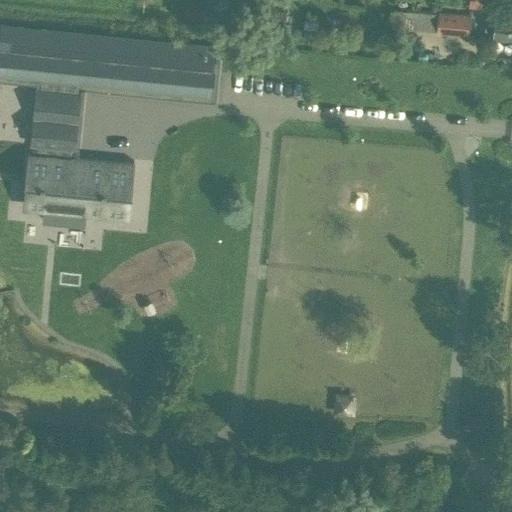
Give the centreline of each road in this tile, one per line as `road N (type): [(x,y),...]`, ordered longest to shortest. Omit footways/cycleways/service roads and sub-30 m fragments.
road 1 (unknown): [(511,472),(486,463),(453,427),(455,162),(420,138),(267,113)]
road 2 (unknown): [(0,410),(159,427),(207,417),(222,402),(267,113)]
road 3 (unknown): [(267,113),(183,111),(94,147)]
